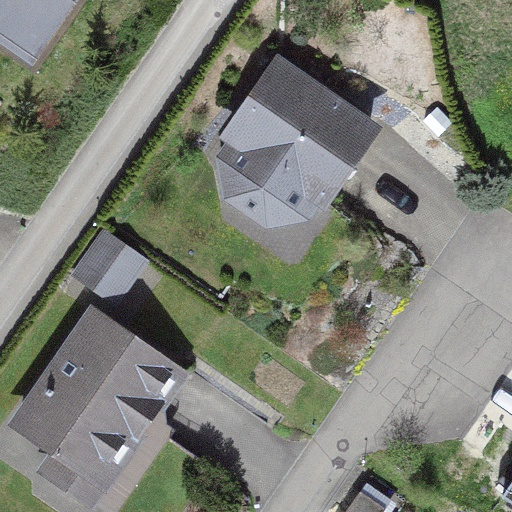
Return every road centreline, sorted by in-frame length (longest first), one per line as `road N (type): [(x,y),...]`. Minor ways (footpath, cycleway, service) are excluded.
road 1 (residential): [(233,0),(0,332)]
road 2 (residential): [(314,511),(492,259)]
